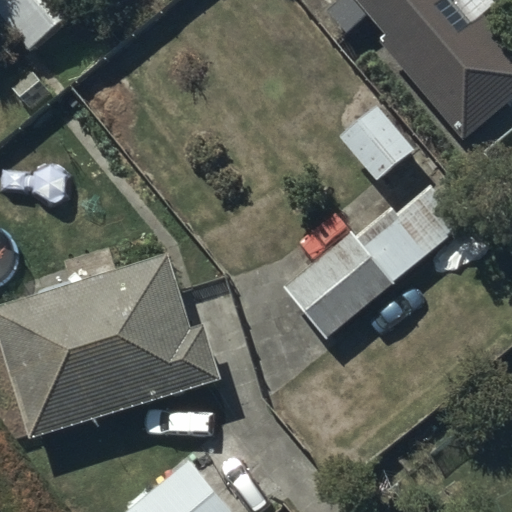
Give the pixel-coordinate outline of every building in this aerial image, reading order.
[(72,0),(0,0),(0,27),(31,63),(85,15),(72,0)] [(464,153),(511,111),(511,61),(483,29),(476,36),(453,10),(464,0),(344,0),(347,2),(326,20),(348,45),(368,28),(385,48),(377,54),(464,153)] [(378,116),(340,148),(379,193),(417,161),(378,116)] [(285,296),(329,349),(394,296),(392,293),(464,234),(432,194),(397,223),(393,219),(355,249),(348,241),(333,254),(318,236),(294,256),(310,276),(285,296)] [(171,266),(0,318),(0,354),(32,454),(223,397),(205,338),(193,341),(171,266)] [(223,511),(190,473),(145,511),(223,511)]
